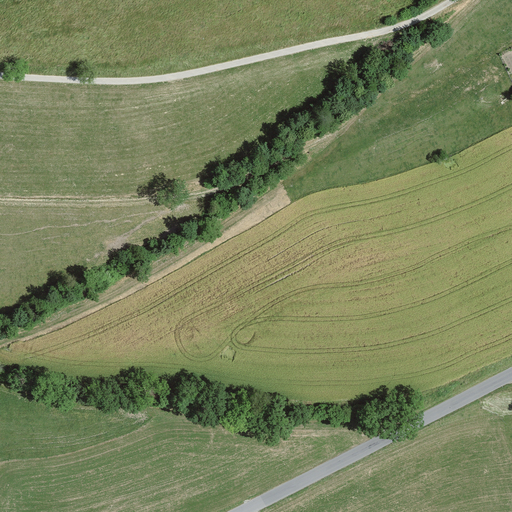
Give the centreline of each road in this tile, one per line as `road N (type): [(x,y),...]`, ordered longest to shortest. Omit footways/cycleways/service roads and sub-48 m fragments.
road 1 (track): [(447,0),(410,25),(171,75),(0,72)]
road 2 (tertiary): [(242,511),(511,374)]
